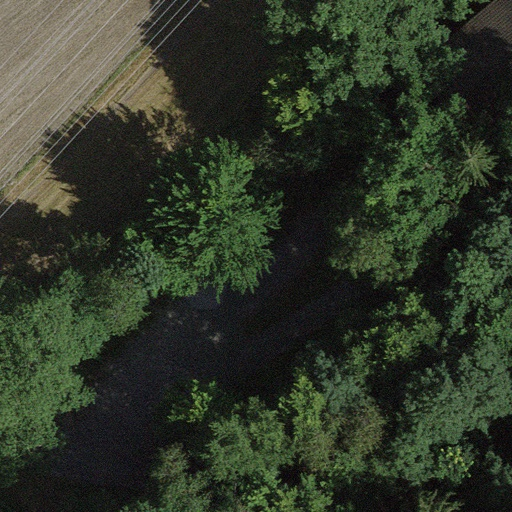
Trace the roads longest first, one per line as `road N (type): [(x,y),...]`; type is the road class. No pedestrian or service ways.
road 1 (track): [(106,463),(511,177)]
road 2 (track): [(458,511),(295,496),(106,463)]
